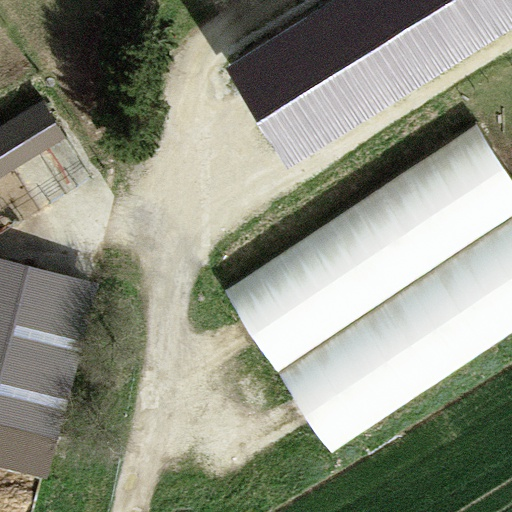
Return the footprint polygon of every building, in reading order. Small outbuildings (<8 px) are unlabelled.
[(511,6),(511,0),(331,0),(230,64),(284,150),(511,6)] [(511,154),(484,107),(256,242),(289,296),(511,164),(511,154)] [(36,113),(0,132),(0,167),(51,139),(36,113)] [(511,215),(243,375),(286,448),(511,314),(511,215)] [(22,270),(0,354),(0,429),(44,441),(84,286),(22,270)]
